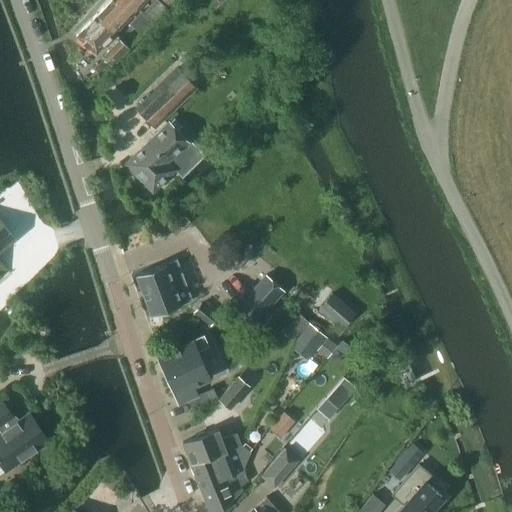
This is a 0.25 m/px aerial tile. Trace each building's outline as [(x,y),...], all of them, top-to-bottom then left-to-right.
[(97,13),(95,16),(114,34),(132,14),(116,0),(109,0),(100,11),(102,13),(99,15),(97,13)] [(116,0),(132,14),(144,0),(116,0)] [(141,10),(135,17),(146,28),(152,21),(141,10)] [(114,34),(95,16),(76,36),(95,54),(114,34)] [(146,28),(135,17),(129,24),(140,34),(146,28)] [(119,39),(102,56),(111,64),(128,47),(119,39)] [(103,60),(94,67),(99,73),(108,66),(103,60)] [(136,108),(155,127),(195,87),(176,68),(136,108)] [(187,142),(167,122),(125,163),(153,191),(156,188),(175,169),(174,169),(183,160),(176,153),(187,142)] [(182,212),(168,225),(176,234),(190,222),(182,212)] [(0,273),(4,270),(0,265),(0,247),(12,237),(0,223),(0,273)] [(192,300),(177,259),(136,274),(151,315),(192,300)] [(231,309),(249,326),(282,291),(263,275),(231,309)] [(333,291),(319,307),(343,328),(357,311),(333,291)] [(194,311),(210,324),(217,316),(201,303),(194,311)] [(285,332),(292,339),(306,324),(299,317),(285,332)] [(324,338),(311,327),(295,346),(309,357),(324,338)] [(166,376),(166,378),(169,385),(171,387),(174,394),(176,393),(180,401),(188,398),(193,411),(218,399),(212,387),(197,393),(193,385),(210,377),(198,349),(208,345),(203,335),(193,339),(193,340),(157,356),(166,376)] [(327,338),(319,348),(327,355),(336,345),(327,338)] [(335,350),(327,359),(333,364),(341,355),(335,350)] [(376,357),(368,361),(374,372),(382,368),(376,357)] [(238,374),(218,398),(230,407),(249,383),(238,374)] [(355,386),(343,376),(325,397),(337,408),(355,386)] [(0,475),(49,441),(29,412),(16,421),(1,400),(0,400),(0,475)] [(284,411),(270,427),(280,436),(295,420),(284,411)] [(183,442),(191,465),(226,451),(241,445),(236,432),(221,438),(217,429),(183,442)] [(241,445),(191,465),(199,484),(222,475),(223,479),(235,474),(236,477),(245,472),(243,468),(250,452),(241,445)] [(296,460),(284,449),(261,477),(273,487),(296,460)] [(405,452),(389,471),(400,479),(416,461),(405,452)] [(433,511),(431,510),(443,496),(426,481),(431,475),(418,464),(392,494),(404,504),(397,511),(433,511)] [(222,475),(199,484),(210,511),(216,511),(241,489),(239,485),(248,479),(245,472),(236,477),(235,474),(223,479),(222,475)] [(384,505),(385,504),(373,493),(367,500),(379,510),(384,505)] [(278,511),(265,497),(248,511),(278,511)] [(377,511),(379,510),(367,500),(361,506),(367,511),(377,511)]
